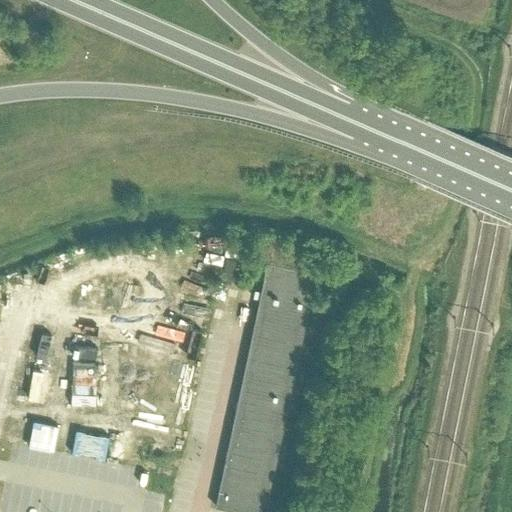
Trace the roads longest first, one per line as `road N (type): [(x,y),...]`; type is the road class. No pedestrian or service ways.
road 1 (trunk): [(0,93),(134,91),(416,146)]
road 2 (trunk): [(416,146),(76,0)]
road 3 (trunk): [(416,146),(214,0)]
